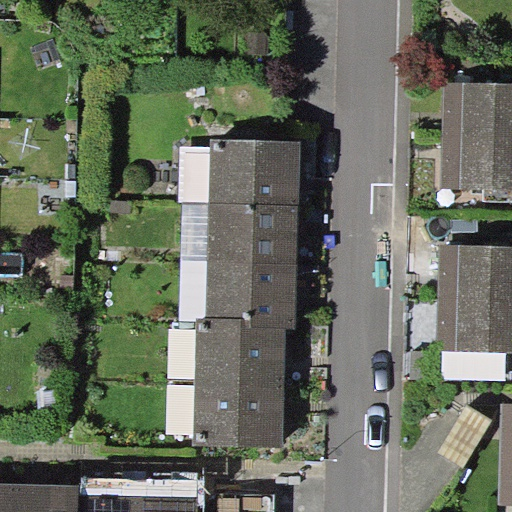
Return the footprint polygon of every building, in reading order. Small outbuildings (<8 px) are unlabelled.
[(511,83),(444,83),(443,136),(511,137),(511,83)] [(511,137),(443,136),(442,188),(484,190),(511,189),(511,137)] [(211,146),(210,203),(299,205),(301,142),(211,140),(211,146)] [(183,202),(210,203),(211,146),(181,146),(179,203),(183,202)] [(511,201),(511,189),(484,190),(484,201),(511,201)] [(208,262),(210,203),(183,202),(182,262),(208,262)] [(210,203),(208,262),(298,265),(299,205),(210,203)] [(511,246),(440,245),(439,298),(511,299),(511,246)] [(207,317),(208,262),(182,262),(180,320),(196,321),(196,317),(207,317)] [(296,328),(298,265),(208,262),(207,317),(245,318),(245,327),(285,327),(296,328)] [(511,299),(439,298),(438,351),(511,352),(511,299)] [(195,377),(195,383),(283,385),(285,327),(245,327),(245,318),(207,317),(196,317),(196,321),(196,330),(195,377)] [(196,330),(170,329),(169,377),(195,377),(196,330)] [(282,449),(283,385),(195,383),(194,385),(194,434),(193,446),(282,449)] [(194,385),(168,385),(168,433),(194,434),(194,385)] [(493,419),(467,403),(438,451),(464,467),(493,419)] [(511,505),(511,403),(501,403),(500,505),(511,505)] [(0,511),(15,511),(16,484),(0,483),(0,511)] [(16,484),(15,511),(77,511),(78,493),(78,485),(16,484)] [(77,511),(138,511),(139,495),(78,493),(77,511)] [(197,511),(197,496),(139,495),(138,511),(197,511)] [(275,511),(276,499),(217,497),(216,511),(275,511)]
